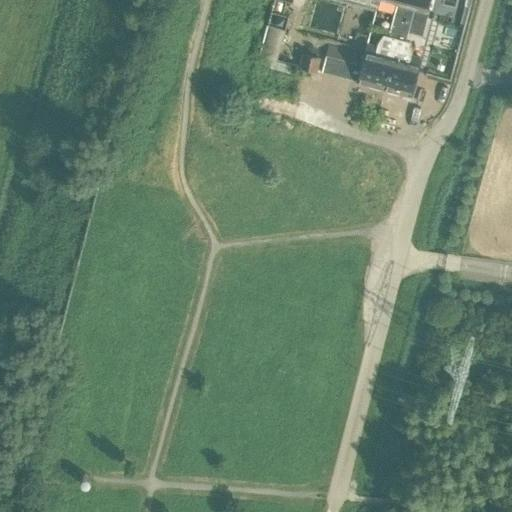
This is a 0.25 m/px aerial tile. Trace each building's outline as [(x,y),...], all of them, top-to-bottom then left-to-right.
[(292,0),(273,0),(267,24),(284,28),(285,28),(289,14),(283,13),(286,0),(288,0),(292,1),(292,0)] [(382,86),(404,0),(396,0),(387,34),(383,33),(378,40),(377,44),(366,41),(356,79),(382,86)] [(430,0),(404,0),(382,86),(411,94),(421,57),(410,54),(412,50),(410,41),(406,40),(415,5),(428,9),(430,0)] [(259,56),(276,60),(284,28),(267,24),(259,56)] [(356,52),(327,44),(321,70),(349,77),(356,52)] [(318,57),(302,53),(299,66),(314,70),(318,57)]
